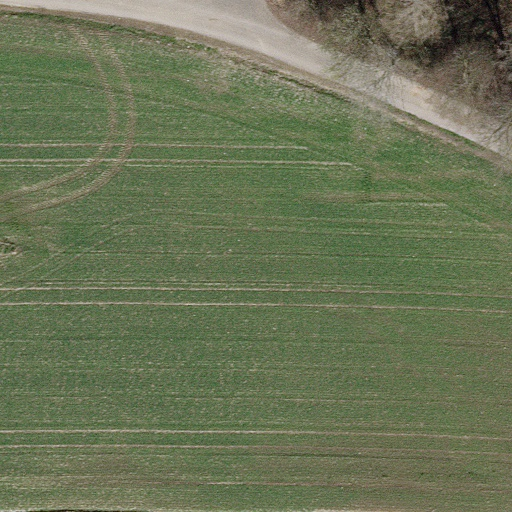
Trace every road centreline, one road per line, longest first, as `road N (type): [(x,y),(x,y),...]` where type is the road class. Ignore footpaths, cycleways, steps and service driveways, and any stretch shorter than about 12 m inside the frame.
road 1 (track): [(220,14),(511,167)]
road 2 (track): [(96,0),(220,14)]
